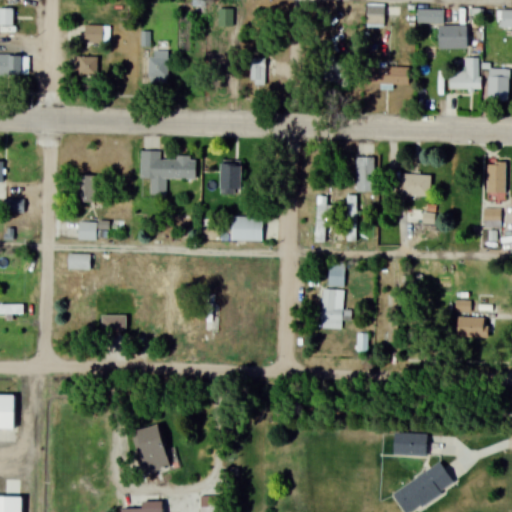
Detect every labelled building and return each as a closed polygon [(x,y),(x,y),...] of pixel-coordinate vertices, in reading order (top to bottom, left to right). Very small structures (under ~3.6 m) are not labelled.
[(384,4),(366,4),(366,27),(384,27),(384,4)] [(0,31),(14,31),(14,8),(0,8),(0,31)] [(233,26),(233,9),(218,9),(218,26),(233,26)] [(417,23),(443,23),(443,9),(417,9),(417,23)] [(511,10),(501,10),(501,28),(511,27),(511,10)] [(102,26),(84,26),(84,43),(102,43),(102,26)] [(466,26),(439,26),(439,50),(466,50),(466,26)] [(168,51),(149,51),(149,83),(168,83),(168,51)] [(28,55),(0,55),(0,76),(28,76),(28,55)] [(97,58),(74,58),(74,75),(97,75),(97,58)] [(480,89),(479,58),(464,58),(465,69),(448,69),(448,76),(440,76),(440,90),(480,89)] [(266,59),(250,59),(250,85),(266,85),(266,59)] [(409,67),(369,67),(369,86),(409,86),(409,67)] [(508,102),(508,69),(488,69),(488,102),(508,102)] [(195,179),(195,158),(160,158),(160,152),(140,152),(140,179),(151,179),(151,195),(165,195),(165,180),(195,179)] [(356,158),(356,191),(374,191),(374,158),(356,158)] [(241,162),(220,162),(220,195),(241,195),(241,162)] [(505,162),(486,162),(486,198),(505,198),(505,162)] [(431,175),(400,175),(400,196),(431,196),(431,175)] [(97,204),(97,176),(76,176),(76,204),(97,204)] [(346,241),(357,241),(357,196),(346,196),(346,241)] [(326,197),(316,197),(316,242),(326,242),(326,197)] [(4,214),(24,214),(24,199),(4,199),(4,214)] [(500,209),(483,209),(483,228),(500,228),(500,209)] [(261,240),(261,217),(231,217),(231,228),(220,228),(220,240),(261,240)] [(109,240),(109,221),(78,221),(78,240),(109,240)] [(68,269),(91,269),(91,254),(68,254),(68,269)] [(322,288),(320,328),(341,329),(342,320),(351,321),(352,310),(343,310),(344,288),(345,264),(329,263),(328,288),(322,288)] [(82,299),(94,299),(94,286),(82,286),(82,299)] [(150,332),(159,332),(159,292),(150,292),(150,332)] [(218,294),(205,294),(205,332),(218,332),(218,294)] [(389,341),(400,341),(400,315),(408,315),(408,296),(389,296),(389,341)] [(24,304),(0,304),(0,315),(24,316),(24,304)] [(103,332),(116,332),(116,323),(123,323),(123,311),(103,311),(103,332)] [(487,317),(457,317),(457,338),(487,338),(487,317)] [(357,351),(366,351),(367,334),(358,334),(357,351)] [(0,404),(19,405),(18,436),(0,435),(0,404)] [(157,425),(132,433),(144,473),(169,465),(157,425)] [(394,455),(426,455),(426,433),(394,433),(394,455)] [(392,495),(403,511),(412,511),(453,483),(438,462),(392,495)] [(161,511),(161,502),(141,502),(141,510),(121,510),(120,511),(161,511)]
